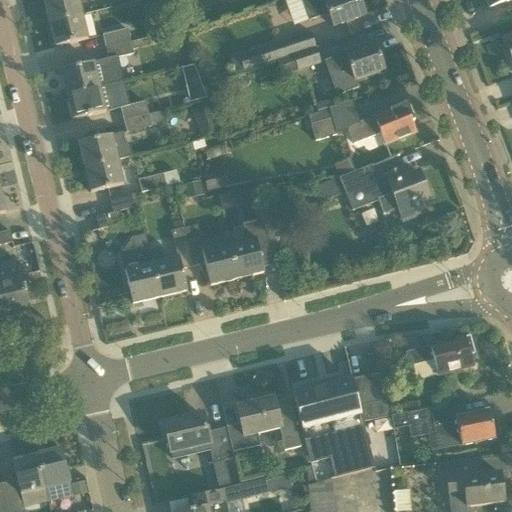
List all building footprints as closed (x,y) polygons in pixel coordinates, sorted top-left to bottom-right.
[(42,0),(48,23),(82,15),(78,0),(42,0)] [(358,0),(299,0),(307,22),(327,15),(331,27),(364,16),(358,0)] [(485,0),(489,8),(508,0),(485,0)] [(82,15),(48,23),(54,48),(88,40),(82,15)] [(127,30),(102,36),(105,48),(130,42),(127,30)] [(287,40),(292,55),(315,48),(310,33),(287,40)] [(511,66),(511,36),(502,40),(508,57),(507,57),(511,67),(511,66)] [(130,42),(105,48),(108,61),(117,58),(133,55),(130,42)] [(336,88),(365,78),(384,71),(374,44),(343,55),(343,56),(327,62),(336,88)] [(244,71),(273,61),(268,46),(238,56),(244,71)] [(320,64),(315,48),(292,55),(276,60),(282,77),(320,64)] [(108,61),(60,71),(66,96),(99,88),(123,82),(117,58),(108,61)] [(178,68),(187,102),(202,98),(193,64),(178,68)] [(105,112),(99,88),(66,96),(72,121),(105,112)] [(120,109),(123,121),(148,115),(145,102),(120,109)] [(346,127),(353,144),(380,134),(384,145),(415,133),(411,123),(414,122),(407,104),(346,127)] [(192,112),(200,139),(217,133),(209,106),(192,112)] [(328,110),(313,115),(307,117),(309,124),(314,140),(335,134),(328,110)] [(148,115),(123,121),(126,132),(126,133),(151,127),(148,115)] [(84,169),(116,161),(113,147),(124,144),(122,133),(78,144),(84,169)] [(90,194),(124,186),(134,183),(128,159),(128,158),(116,161),(84,169),(90,194)] [(378,201),(383,215),(397,210),(402,222),(419,215),(414,203),(428,198),(419,173),(404,179),(401,170),(385,176),(385,178),(375,182),(369,166),(338,178),(312,188),(319,204),(344,194),(351,211),(378,201)] [(203,174),(207,193),(228,189),(225,170),(203,174)] [(162,175),(138,181),(141,194),(166,188),(162,175)] [(110,201),(113,214),(120,212),(138,208),(134,195),(110,201)] [(120,212),(113,214),(96,218),(99,230),(123,224),(120,212)] [(277,219),(263,222),(270,248),(276,246),(274,239),(282,237),(277,219)] [(244,242),(229,245),(236,280),(264,273),(261,264),(273,261),(263,221),(245,225),(244,242)] [(148,251),(159,299),(186,292),(181,270),(192,267),(186,241),(183,229),(171,232),(174,244),(177,258),(162,262),(159,248),(148,251)] [(0,233),(0,246),(12,243),(9,232),(0,233)] [(148,251),(145,237),(132,240),(136,254),(120,257),(124,272),(132,306),(159,299),(148,251)] [(202,252),(198,238),(186,241),(192,267),(204,264),(209,287),(236,280),(229,245),(202,252)] [(23,287),(20,276),(19,276),(16,261),(0,264),(0,304),(4,319),(29,313),(24,295),(26,294),(24,287),(23,287)] [(431,346),(420,349),(417,336),(404,338),(407,353),(405,353),(408,366),(412,365),(433,359),(437,374),(437,375),(473,367),(470,356),(474,355),(469,337),(431,347),(431,346)] [(383,374),(352,380),(363,423),(391,418),(383,374)] [(363,423),(352,380),(351,380),(351,379),(292,394),(311,469),(306,470),(307,486),(331,480),(373,469),(362,424),(363,423)] [(226,428),(232,453),(259,447),(256,436),(279,431),(284,452),(301,448),(290,400),(274,404),(273,399),(270,399),(269,397),(270,397),(270,396),(262,396),(249,399),(249,400),(250,400),(251,404),(235,407),(240,425),(226,428)] [(429,410),(419,412),(405,415),(393,418),(395,430),(409,427),(411,439),(433,434),(434,434),(433,428),(429,410)] [(447,425),(444,426),(447,436),(449,449),(494,440),(488,412),(447,421),(447,425)] [(226,428),(206,433),(202,416),(163,425),(169,447),(162,449),(166,462),(209,451),(212,464),(233,459),(232,453),(226,428)] [(61,450),(37,455),(48,502),(72,496),(61,450)] [(48,502),(37,455),(12,461),(24,508),(48,502)] [(443,464),(445,481),(449,511),(465,511),(465,509),(503,504),(499,474),(481,476),(479,460),(479,459),(443,464)] [(190,511),(185,511),(225,511),(224,503),(270,492),(267,480),(261,481),(187,499),(190,511)] [(333,511),(332,489),(331,480),(307,486),(309,511),(333,511)] [(84,482),(72,485),(74,496),(86,493),(84,482)]
